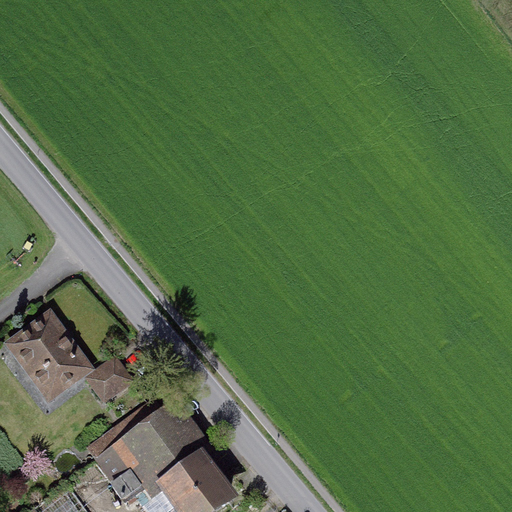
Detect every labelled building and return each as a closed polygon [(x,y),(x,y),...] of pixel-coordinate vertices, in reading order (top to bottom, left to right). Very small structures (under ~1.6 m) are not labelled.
[(95,369),(50,308),(4,342),(49,403),(95,369)] [(134,380),(115,355),(85,378),(104,403),(134,380)] [(86,448),(94,459),(163,406),(155,396),(86,448)] [(215,511),(239,494),(208,454),(214,449),(175,398),(163,406),(94,459),(134,511),(141,506),(162,490),(178,511),(215,511)] [(40,511),(87,511),(71,489),(40,511)] [(178,511),(162,490),(141,506),(145,511),(178,511)]
